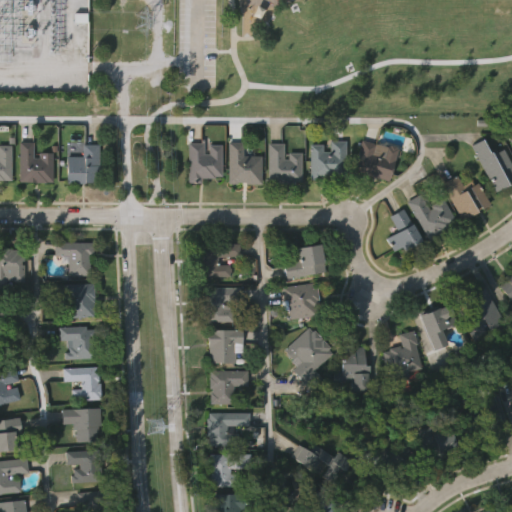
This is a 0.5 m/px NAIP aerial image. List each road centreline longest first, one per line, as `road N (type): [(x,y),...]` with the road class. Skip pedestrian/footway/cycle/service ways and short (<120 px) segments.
road 1 (residential): [(0,214),(298,216),(333,209),(348,218),(360,278),(385,287),(473,247),(511,219)]
road 2 (tertiary): [(126,214),(143,511)]
road 3 (tertiary): [(176,511),(161,216)]
